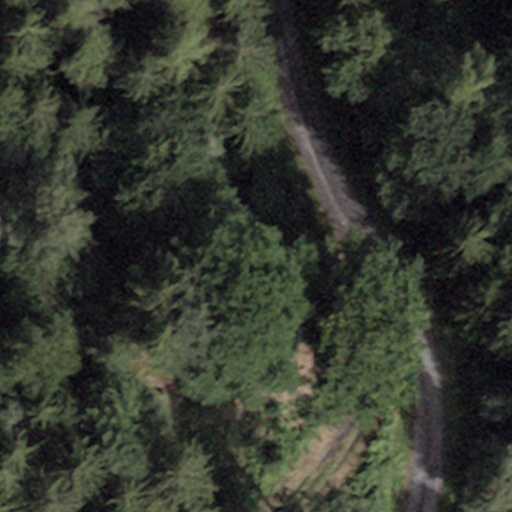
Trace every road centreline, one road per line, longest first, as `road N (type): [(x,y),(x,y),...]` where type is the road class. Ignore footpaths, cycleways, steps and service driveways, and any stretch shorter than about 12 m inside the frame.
road 1 (track): [(282,0),(310,142),(392,258),(429,372),(413,511)]
road 2 (track): [(269,511),(346,427),(365,295),(340,185)]
